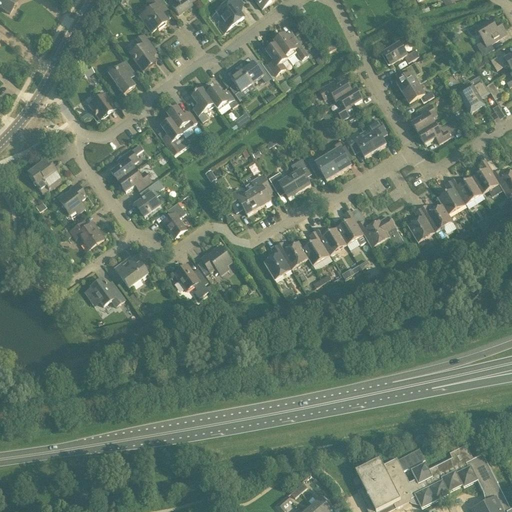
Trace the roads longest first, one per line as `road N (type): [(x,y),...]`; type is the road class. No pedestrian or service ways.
road 1 (primary): [(0,460),(393,389)]
road 2 (residential): [(411,152),(254,243),(209,230),(171,256),(139,234)]
road 3 (residential): [(79,136),(104,138),(205,57),(218,57),(298,0)]
road 4 (residential): [(411,152),(337,5),(325,0)]
road 5 (primary): [(511,344),(393,389)]
road 6 (residential): [(511,123),(434,169),(411,152)]
